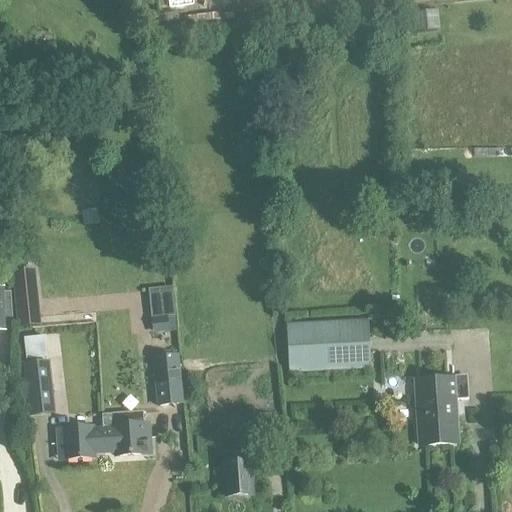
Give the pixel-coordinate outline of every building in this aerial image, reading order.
[(441,33),(438,13),(410,16),(413,36),(441,33)] [(225,15),(177,20),(178,29),(226,24),(225,15)] [(34,272),(12,274),(12,282),(13,285),(18,331),(41,328),(34,272)] [(370,370),(368,323),(288,327),(291,375),(370,370)] [(180,357),(153,359),(158,410),(185,407),(180,357)] [(26,391),(53,388),(50,363),(23,366),(26,391)] [(466,381),(455,382),(422,384),(424,423),(418,423),(420,448),(459,445),(456,405),(468,404),(466,381)] [(30,419),(57,416),(53,388),(26,391),(30,419)] [(225,417),(227,444),(263,441),(261,414),(225,417)] [(108,418),(109,429),(104,429),(106,457),(116,457),(116,459),(146,457),(145,441),(150,441),(149,426),(149,415),(108,418)] [(106,457),(104,429),(58,432),(59,447),(64,446),(65,462),(95,460),(95,458),(106,457)] [(253,497),(251,465),(248,465),(247,454),(226,455),(227,466),(224,467),(226,499),(253,497)]
